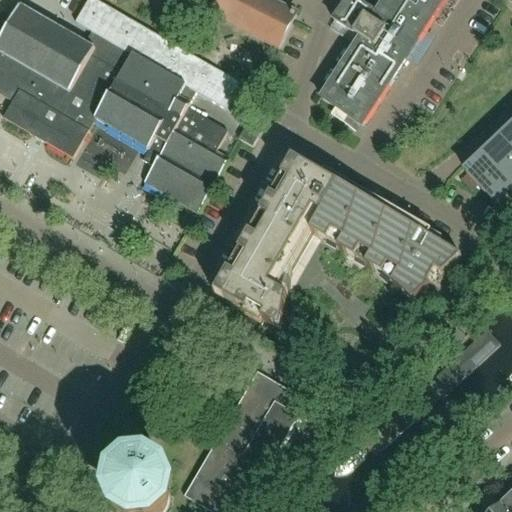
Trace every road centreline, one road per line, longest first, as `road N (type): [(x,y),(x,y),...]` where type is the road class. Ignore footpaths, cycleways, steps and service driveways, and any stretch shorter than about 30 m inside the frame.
road 1 (residential): [(176,314),(321,390),(352,396),(405,365),(511,264)]
road 2 (residential): [(176,314),(286,124),(362,168)]
road 3 (residential): [(176,314),(0,210)]
road 4 (residential): [(511,110),(419,200)]
road 5 (residential): [(421,511),(511,429)]
